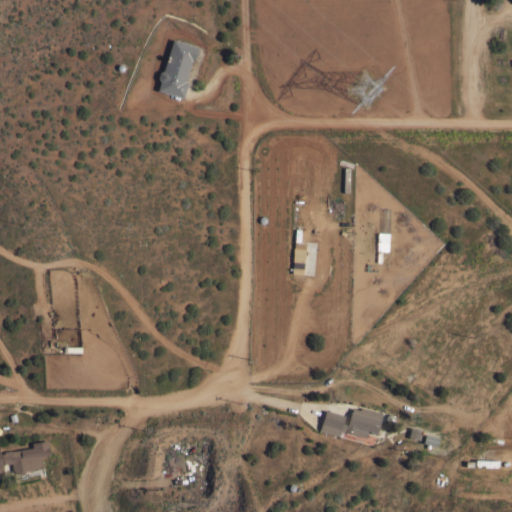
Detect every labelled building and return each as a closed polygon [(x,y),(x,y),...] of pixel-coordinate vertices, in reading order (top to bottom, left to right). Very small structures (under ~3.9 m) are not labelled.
[(172,38),(197,46),(194,56),(193,55),(192,60),(191,60),(184,81),(187,81),(183,97),(157,89),(160,81),(157,77),(159,71),(163,69),(172,38)] [(290,263),(301,263),(302,243),(291,243),(290,263)] [(319,430),(324,409),(344,414),(342,422),(346,424),(350,410),(350,411),(351,407),(359,409),(359,406),(381,412),(379,419),(380,419),(376,434),(367,432),(365,437),(339,430),(338,435),(319,430)] [(419,429),(419,432),(420,432),(420,434),(421,435),(421,437),(419,437),(419,439),(406,437),(407,430),(409,431),(410,426),(419,429)] [(438,437),(436,446),(422,442),(424,433),(438,437)] [(47,439),(49,454),(41,455),(43,467),(24,470),(23,473),(19,474),(16,472),(12,472),(11,462),(6,463),(6,462),(4,462),(3,463),(1,463),(3,476),(0,476),(0,451),(1,451),(1,452),(3,452),(3,451),(10,450),(32,447),(31,442),(47,439)]
